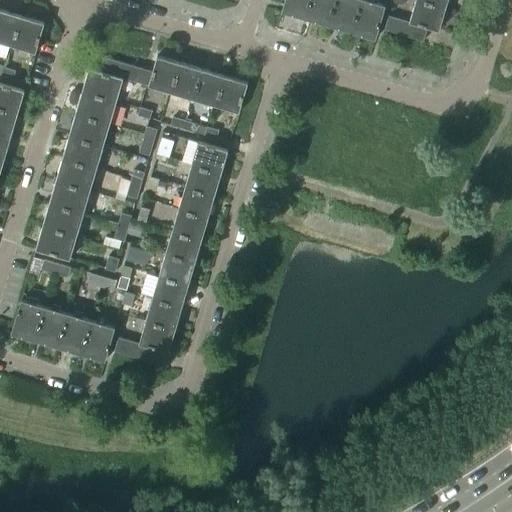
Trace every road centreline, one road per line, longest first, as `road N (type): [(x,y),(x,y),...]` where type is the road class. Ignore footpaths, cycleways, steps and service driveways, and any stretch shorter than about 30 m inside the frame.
road 1 (residential): [(284,61),(182,396),(152,403),(0,358)]
road 2 (residential): [(503,0),(478,80),(453,103),(437,107),(284,61)]
road 3 (residential): [(0,267),(80,2)]
road 4 (residential): [(243,49),(80,2)]
